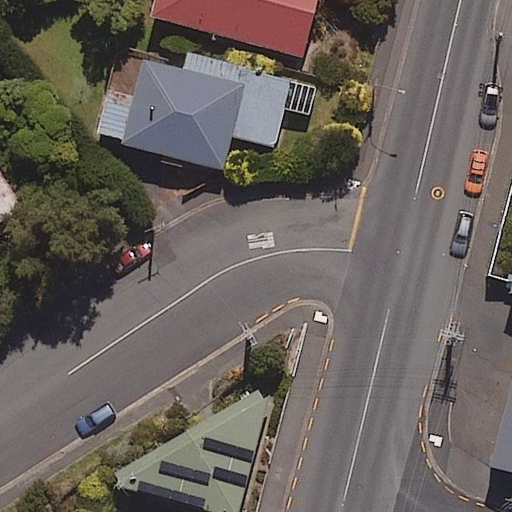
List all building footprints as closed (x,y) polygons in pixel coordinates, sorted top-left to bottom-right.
[(151,0),(146,22),(304,65),(321,0),(151,0)] [(139,64),(119,146),(222,172),(230,141),(277,152),(295,79),(188,53),(182,75),(139,64)] [(0,223),(24,208),(0,171),(0,223)] [(511,380),(493,458),(511,463),(511,380)] [(119,484),(114,489),(202,511),(239,511),(269,397),(262,401),(257,392),(113,474),(119,484)]
